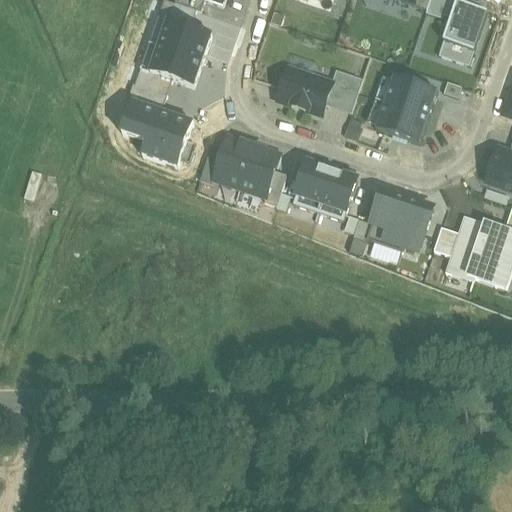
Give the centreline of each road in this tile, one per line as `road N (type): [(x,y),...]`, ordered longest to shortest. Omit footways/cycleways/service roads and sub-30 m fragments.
road 1 (unclassified): [(0,402),(511,403)]
road 2 (residential): [(260,0),(236,70),(242,109),(267,131),(406,178),(430,181),(466,165),(511,41)]
